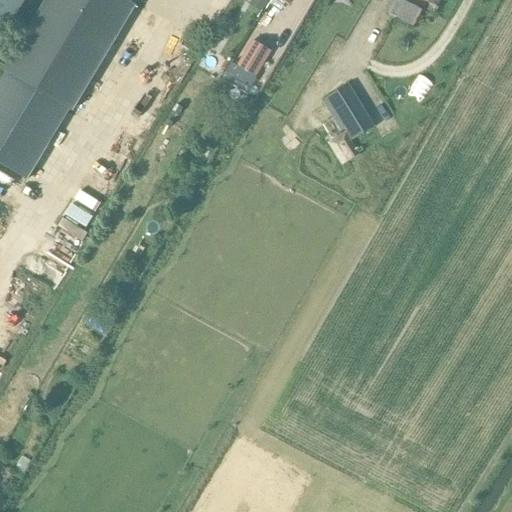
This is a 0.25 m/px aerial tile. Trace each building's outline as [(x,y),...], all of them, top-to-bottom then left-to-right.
[(0,0),(0,45),(27,0),(0,0)] [(0,166),(26,184),(69,111),(73,113),(136,7),(124,0),(47,0),(4,72),(6,73),(0,82),(0,166)] [(261,13),(269,0),(252,0),(249,6),(261,13)] [(279,0),(272,0),(270,4),(281,11),(286,4),(279,0)] [(400,0),(391,0),(385,13),(413,28),(422,11),(400,0)] [(252,86),(272,53),(253,41),(233,75),(252,86)] [(213,95),(204,110),(215,116),(224,100),(225,101),(233,86),(234,84),(223,77),(212,94),(213,95)] [(349,84),(326,99),(353,141),(375,128),(349,84)] [(313,161),(327,155),(317,131),(302,137),(313,161)]
